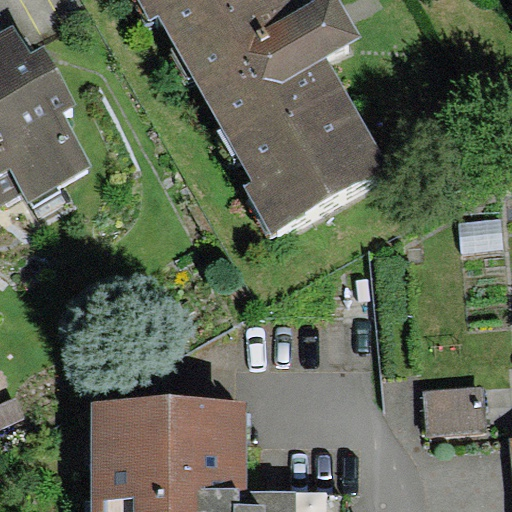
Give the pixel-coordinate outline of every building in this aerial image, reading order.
[(252,182),(246,186),(275,238),(395,173),(331,55),(365,36),(345,0),(314,0),(302,7),(298,0),(136,0),(151,26),(163,20),(252,182)] [(16,34),(0,43),(0,201),(25,187),(35,205),(59,191),(53,181),(87,162),(58,111),(73,102),(43,50),(29,58),(16,34)] [(485,391),(426,394),(429,436),(487,433),(485,391)] [(92,408),(94,511),(249,511),(249,493),(246,404),(92,408)] [(295,511),(296,493),(249,493),(249,511),(295,511)]
